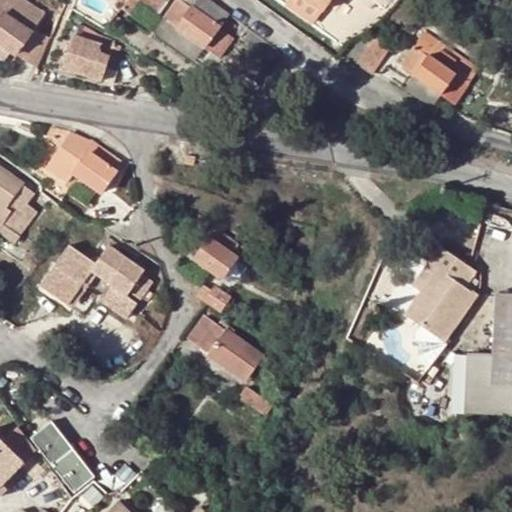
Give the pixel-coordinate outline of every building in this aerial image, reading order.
[(50,43),(31,35),(45,17),(22,0),(0,0),(0,62),(6,67),(15,55),(38,71),(40,65),(50,43)] [(131,14),(140,0),(129,0),(123,8),(131,14)] [(166,1),(164,0),(142,0),(159,11),(166,1)] [(175,25),(203,45),(217,55),(231,36),(227,33),(234,23),(225,17),(227,14),(214,4),(207,0),(195,0),(190,7),(180,0),(177,0),(166,16),(176,24),(175,25)] [(323,10),(308,0),(287,0),(285,4),(313,25),(323,10)] [(308,0),(323,10),(330,0),(308,0)] [(193,58),(203,45),(175,25),(176,24),(166,16),(155,30),(193,58)] [(400,66),(412,74),(441,94),(452,102),(476,68),(424,31),(400,66)] [(370,70),(373,69),(388,44),(371,33),(357,42),(348,55),(370,70)] [(276,53),(247,34),(240,43),(269,64),(276,53)] [(99,45),(72,36),(61,68),(100,81),(109,57),(97,52),(99,45)] [(412,74),(403,87),(432,107),(441,94),(412,74)] [(48,137),(51,128),(42,126),(41,134),(48,137)] [(98,192),(121,161),(92,141),(93,139),(90,139),(88,141),(71,132),(51,128),(48,137),(48,138),(56,146),(42,167),(63,181),(69,171),(98,192)] [(183,153),(182,162),(193,163),(194,155),(183,153)] [(32,194),(33,192),(0,169),(0,238),(12,246),(35,212),(25,205),(33,195),(32,194)] [(236,256),(209,236),(192,260),(219,278),(236,256)] [(68,305),(90,271),(125,296),(129,291),(138,298),(151,279),(116,253),(119,249),(104,239),(99,247),(104,250),(95,262),(69,244),(40,286),(68,305)] [(438,247),(426,263),(434,268),(402,312),(416,323),(439,340),(473,293),(463,286),(473,272),(438,247)] [(395,307),(402,312),(434,268),(426,263),(395,307)] [(206,302),(219,310),(224,303),(229,296),(213,285),(209,289),(203,285),(196,295),(206,302)] [(492,384),(511,385),(511,294),(494,294),(492,355),(492,384)] [(260,356),(204,316),(187,339),(243,379),(260,356)] [(421,364),(439,340),(416,323),(410,332),(415,359),(421,364)] [(511,385),(492,384),(492,355),(468,354),(466,416),(507,417),(511,419),(511,385)] [(269,404),(244,386),(237,396),(262,413),(269,404)] [(50,422),(30,438),(72,492),(92,477),(81,462),(76,465),(56,440),(62,437),(50,422)] [(0,483),(19,462),(22,465),(36,451),(17,427),(1,444),(0,442),(0,483)] [(56,440),(76,465),(81,462),(62,437),(56,440)] [(225,475),(220,487),(234,493),(247,466),(235,461),(228,476),(225,475)] [(107,511),(203,511),(199,507),(194,511),(124,511),(116,503),(107,511)]
